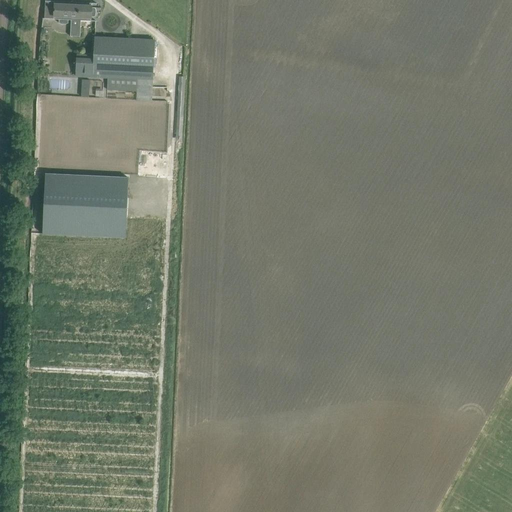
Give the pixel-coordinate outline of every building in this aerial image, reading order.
[(54,2),(53,20),(54,20),(59,20),(59,23),(62,24),(65,24),(68,24),(69,20),(71,20),(72,20),(81,21),(91,21),(92,17),(95,17),(95,16),(96,16),(96,15),(96,14),(96,13),(96,12),(96,11),(96,10),(96,9),(95,8),(92,8),(92,4),(92,3),(73,2),(54,2)] [(137,93),(136,100),(152,101),(155,40),(95,37),(94,56),(85,55),(85,54),(84,54),(84,55),(77,55),(76,77),(107,78),(107,91),(137,93)] [(185,102),(186,77),(179,77),(177,102),(185,102)] [(99,95),(98,91),(93,91),(93,79),(83,79),(84,96),(99,95)] [(48,115),(46,169),(126,173),(128,118),(48,115)] [(134,134),(134,135),(134,136),(134,137),(134,138),(134,140),(135,141),(136,143),(137,144),(138,146),(139,147),(140,148),(142,149),(143,149),(145,150),(146,150),(147,151),(148,151),(151,151),(152,151),(154,150),(155,150),(157,149),(158,149),(160,148),(161,147),(161,146),(162,145),(164,143),(164,142),(165,141),(165,140),(166,139),(166,138),(166,136),(166,134),(166,133),(166,132),(166,131),(166,130),(165,128),(164,127),(163,125),(162,124),(161,123),(160,121),(159,121),(157,120),(156,119),(155,119),(153,118),(151,118),(150,118),(148,118),(147,118),(146,119),(144,119),(142,120),(140,121),(139,122),(138,123),(137,125),(136,126),(135,127),(135,129),(134,130),(134,132),(134,134)] [(148,511),(163,179),(42,174),(26,511),(148,511)]
